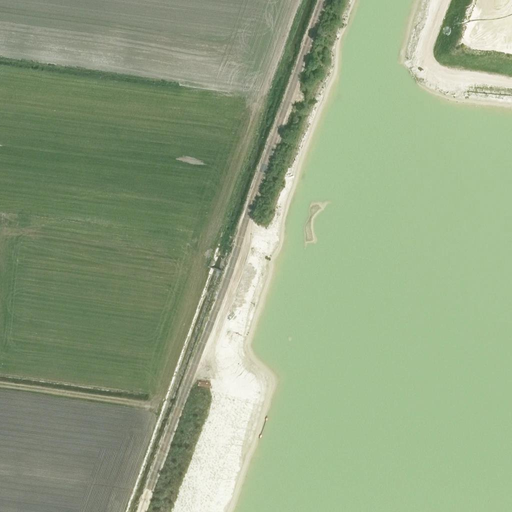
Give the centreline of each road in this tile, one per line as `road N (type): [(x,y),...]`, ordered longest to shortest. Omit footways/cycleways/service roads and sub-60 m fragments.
road 1 (track): [(511,270),(240,233),(321,0)]
road 2 (track): [(157,406),(0,384)]
road 3 (track): [(511,80),(444,71),(430,60),(446,0)]
